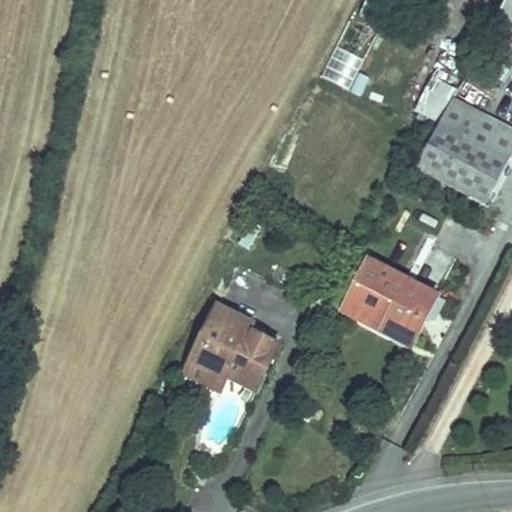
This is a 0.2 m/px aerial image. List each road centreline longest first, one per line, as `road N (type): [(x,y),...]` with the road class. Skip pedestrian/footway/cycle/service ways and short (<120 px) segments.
road 1 (unknown): [(511,278),(437,424),(363,501)]
road 2 (unclassified): [(348,511),(363,501),(511,494)]
